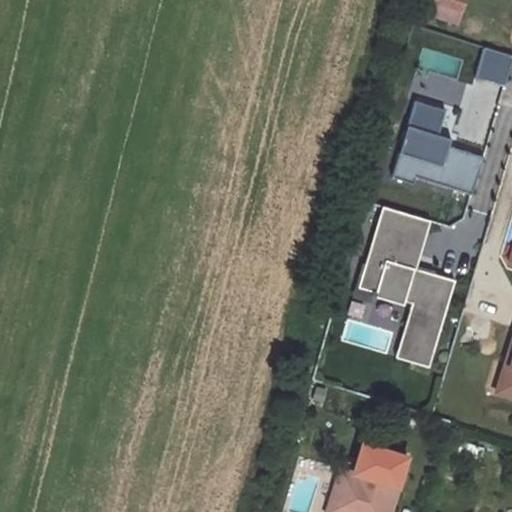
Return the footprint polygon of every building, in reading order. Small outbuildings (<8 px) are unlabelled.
[(437,0),(437,2),(465,10),(467,0),(437,0)] [(465,10),(437,2),(433,17),(461,25),(465,10)] [(511,60),(511,56),(483,47),(474,76),(504,86),(511,60)] [(406,126),(436,135),(444,111),(414,101),(406,126)] [(448,139),(436,135),(406,126),(398,152),(440,165),(446,146),(448,139)] [(482,157),(446,146),(440,165),(398,152),(391,174),(410,181),(412,173),(471,192),(482,157)] [(383,260),(414,269),(428,220),(380,207),(357,287),(374,292),(383,260)] [(404,301),(414,269),(383,260),(374,292),(373,297),(403,305),(404,301)] [(395,357),(428,367),(453,280),(414,269),(404,301),(410,303),(395,357)] [(511,358),(511,350),(509,349),(496,394),(506,397),(511,376),(511,369),(509,368),(511,358)] [(356,473),(352,487),(338,483),(329,511),(384,511),(387,505),(395,508),(410,456),(365,442),(356,473)] [(356,473),(342,469),(338,483),(352,487),(356,473)]
